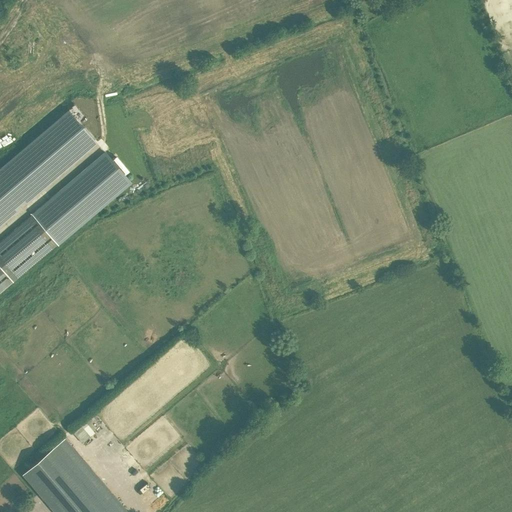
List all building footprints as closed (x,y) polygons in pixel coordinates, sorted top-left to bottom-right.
[(31,215),(41,226),(57,246),(132,183),(105,152),(31,215)] [(0,220),(10,212),(0,200),(0,220)] [(56,246),(57,246),(41,226),(31,215),(0,242),(0,265),(13,281),(56,246)] [(0,292),(12,283),(13,281),(0,265),(0,292)] [(127,511),(65,438),(23,474),(54,511),(127,511)]
